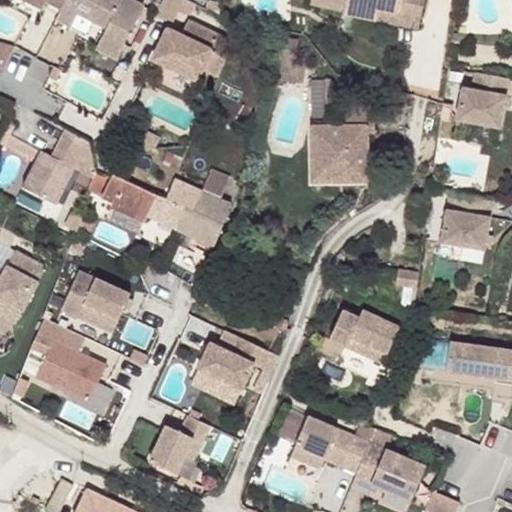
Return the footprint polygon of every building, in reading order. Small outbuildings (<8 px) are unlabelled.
[(28,0),(34,3),(35,0),(47,0),(62,7),(57,16),(73,24),(79,13),(82,6),(109,19),(105,27),(97,43),(119,55),(144,5),(134,0),(28,0)] [(35,0),(34,3),(42,8),(46,0),(35,0)] [(427,0),(311,0),(312,2),(346,8),(346,11),(380,17),(382,5),(425,14),(427,0)] [(109,19),(82,6),(79,13),(105,27),(109,19)] [(177,42),(163,36),(150,67),(193,85),(198,74),(200,68),(217,75),(230,46),(184,26),(177,42)] [(305,40),(289,35),(285,55),(302,60),(305,40)] [(302,60),(285,55),(280,75),(311,81),(314,62),(302,60)] [(441,85),(440,66),(417,66),(417,85),(441,85)] [(200,68),(198,74),(215,82),(217,75),(200,68)] [(509,77),(476,71),(473,89),(463,87),(458,119),(501,126),(509,77)] [(320,81),(322,121),(340,120),(338,80),(320,81)] [(351,128),(323,130),(326,185),(381,181),(378,133),(386,133),(384,106),(350,108),(351,128)] [(65,128),(55,146),(76,160),(87,140),(65,128)] [(88,140),(87,140),(76,160),(73,166),(90,168),(88,140)] [(76,160),(55,146),(50,154),(73,166),(76,160)] [(50,154),(40,148),(21,184),(54,202),(73,166),(50,154)] [(191,184),(174,225),(214,241),(231,201),(221,197),(230,177),(210,169),(201,188),(191,184)] [(163,195),(109,171),(105,178),(98,195),(110,199),(108,205),(143,220),(146,213),(174,225),(191,184),(173,176),(163,195)] [(448,191),(440,240),(483,247),(491,198),(448,191)] [(85,241),(73,235),(67,249),(79,254),(85,241)] [(0,239),(0,311),(24,323),(52,265),(0,239)] [(175,242),(164,267),(180,277),(191,283),(205,257),(175,242)] [(415,272),(392,268),(389,282),(412,288),(415,272)] [(75,270),(58,309),(109,332),(126,294),(75,270)] [(255,309),(208,285),(199,301),(232,318),(274,337),(283,317),(257,305),(255,309)] [(353,313),(337,306),(324,334),(377,359),(394,323),(357,306),(353,313)] [(267,350),(233,334),(226,350),(204,340),(193,365),(236,386),(248,362),(259,367),(267,350)] [(492,345),(444,338),(439,366),(488,373),(492,345)] [(51,340),(34,377),(87,401),(103,364),(51,340)] [(208,419),(187,407),(178,423),(165,415),(145,449),(171,464),(190,430),(199,435),(208,419)] [(341,461),(353,431),(304,412),(289,452),(318,464),(322,454),(341,461)] [(367,436),(351,476),(368,483),(370,479),(409,493),(423,458),(367,436)] [(72,480),(52,511),(70,511),(85,487),(72,480)] [(82,511),(153,511),(154,510),(92,487),(82,511)] [(438,492),(431,510),(437,511),(459,511),(463,501),(438,492)]
